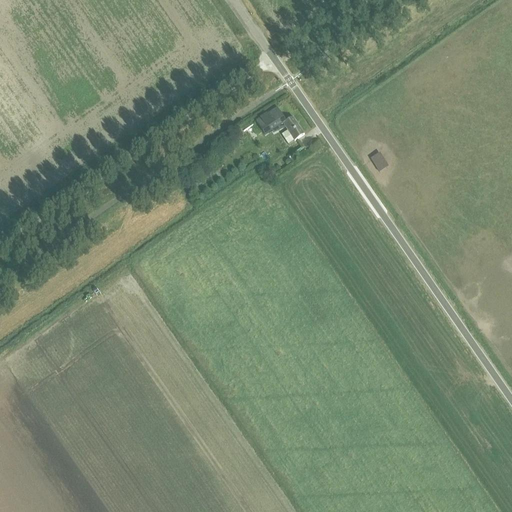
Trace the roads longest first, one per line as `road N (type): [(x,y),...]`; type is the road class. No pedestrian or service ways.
road 1 (unclassified): [(511,404),(232,0)]
road 2 (track): [(273,59),(0,248)]
